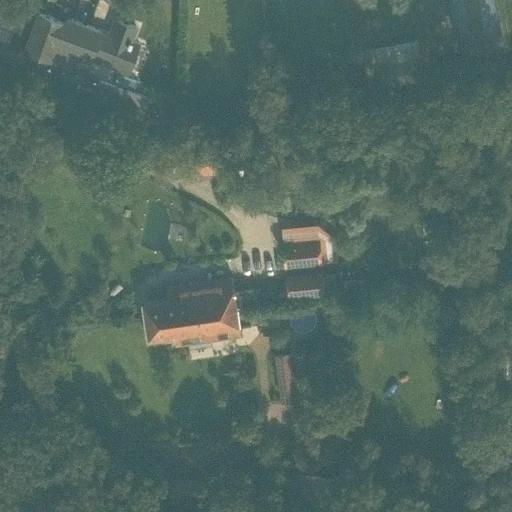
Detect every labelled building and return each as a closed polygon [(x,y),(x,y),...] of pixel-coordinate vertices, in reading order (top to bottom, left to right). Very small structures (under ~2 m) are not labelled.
[(10,0),(0,0),(0,37),(6,40),(6,41),(47,56),(61,61),(66,48),(128,70),(138,40),(130,38),(135,23),(114,15),(109,30),(67,15),(70,8),(54,2),(50,13),(39,9),(33,7),(20,2),(20,3),(10,0)] [(494,0),(449,0),(459,50),(503,42),(494,0)] [(416,75),(409,41),(375,48),(382,83),(416,75)] [(98,78),(91,100),(138,117),(146,94),(98,78)] [(79,83),(75,95),(87,99),(91,87),(79,83)] [(214,148),(204,149),(205,170),(215,170),(214,148)] [(273,245),(274,266),(310,264),(308,242),(273,245)] [(323,267),(285,271),(287,294),(287,297),(326,293),(323,267)] [(339,271),(325,272),(327,293),(351,290),(350,280),(340,281),(339,271)] [(168,296),(143,300),(146,318),(237,305),(260,302),(258,291),(253,287),(234,290),(232,276),(167,286),(168,296)] [(241,334),(237,305),(146,318),(149,336),(174,332),(175,344),(241,334)] [(511,331),(497,331),(497,351),(499,351),(511,351),(511,331)] [(298,397),(292,349),(275,352),(282,400),(298,397)] [(511,351),(499,351),(499,376),(511,375),(511,351)] [(296,469),(292,497),(319,501),(323,473),(296,469)] [(227,477),(198,478),(199,502),(228,501),(227,477)]
